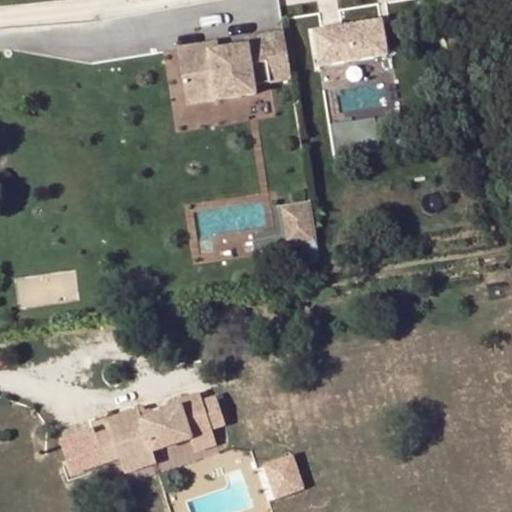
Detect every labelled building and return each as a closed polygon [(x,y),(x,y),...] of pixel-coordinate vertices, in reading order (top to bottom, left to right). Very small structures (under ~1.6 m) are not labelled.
[(318,66),(323,65),(385,56),(380,22),(320,31),(313,32),(318,66)] [(462,51),(456,29),(451,30),(458,52),(462,51)] [(451,30),(440,33),(447,55),(458,52),(451,30)] [(217,43),(178,49),(188,107),(255,95),(250,66),(267,63),(271,85),(290,81),(282,32),(245,38),(245,46),(218,51),(217,43)] [(368,124),(333,129),(337,156),(372,151),(368,124)] [(306,204),(280,207),(286,242),(312,238),(306,204)] [(111,435),(98,440),(97,438),(73,446),(83,474),(120,462),(125,477),(156,466),(153,456),(190,443),(192,449),(214,441),(212,434),(202,406),(200,398),(178,406),(180,412),(167,416),(168,421),(157,425),(155,420),(142,425),(139,414),(107,425),(111,435)] [(217,401),(202,406),(212,434),(226,429),(217,401)] [(165,410),(153,414),(155,420),(157,425),(168,421),(167,416),(165,410)] [(214,441),(192,449),(195,457),(217,449),(214,441)] [(294,453),(264,463),(276,499),(306,489),(294,453)]
